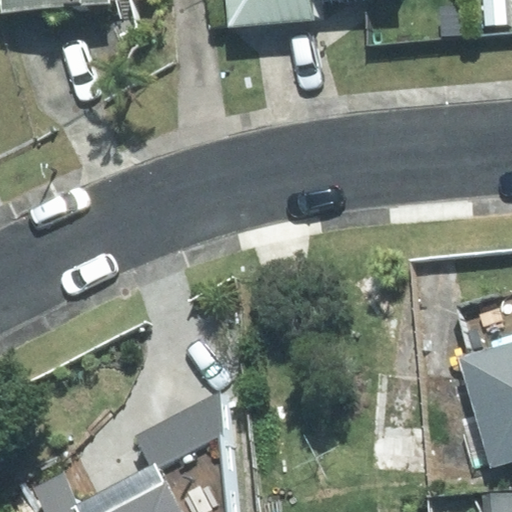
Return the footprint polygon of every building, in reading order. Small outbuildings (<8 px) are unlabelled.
[(132,0),(19,0),(21,21),(133,11),(132,0)] [(237,0),(237,28),(331,28),(331,0),(237,0)] [(511,350),(476,361),(509,477),(511,476),(511,350)] [(353,453),(352,471),(453,477),(460,373),(376,368),(371,454),(353,453)] [(214,511),(196,479),(140,511),(214,511)]
